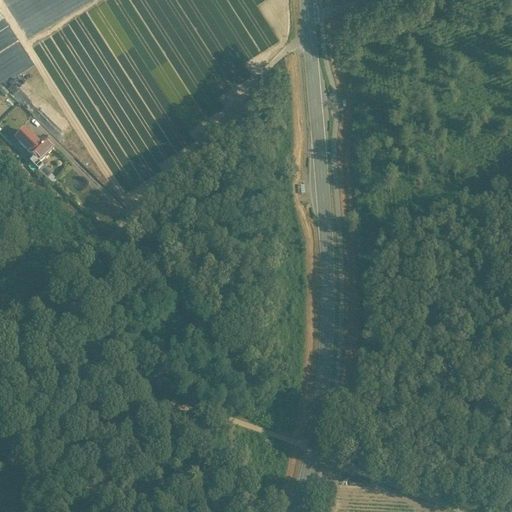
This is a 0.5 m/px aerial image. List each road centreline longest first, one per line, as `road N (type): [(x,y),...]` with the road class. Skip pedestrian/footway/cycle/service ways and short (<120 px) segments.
road 1 (unclassified): [(0,324),(133,221),(285,48),(310,36)]
road 2 (secondary): [(310,36),(327,256),(316,456)]
road 3 (track): [(316,456),(0,340)]
road 4 (unclassified): [(316,456),(463,511)]
road 5 (unclassified): [(0,382),(64,511)]
